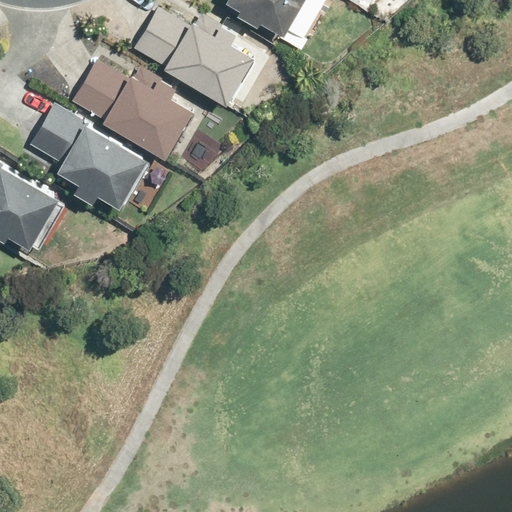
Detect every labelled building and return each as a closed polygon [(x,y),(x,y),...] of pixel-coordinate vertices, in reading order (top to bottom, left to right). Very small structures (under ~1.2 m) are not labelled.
[(285,39),(307,0),(229,0),(228,5),(241,13),(239,18),(259,30),(262,25),(285,39)] [(159,1),(134,42),(224,97),(253,50),(230,36),(235,28),(201,7),(196,16),(191,14),(188,19),(159,1)] [(103,125),(166,161),(193,113),(171,100),(176,91),(160,81),(162,78),(142,66),(135,79),(133,77),(131,79),(98,59),(73,101),(106,119),(103,125)] [(146,151),(54,98),(30,139),(59,156),(55,163),(77,176),(72,185),(91,195),(96,187),(118,200),(146,151)] [(57,191),(0,158),(0,231),(4,234),(7,228),(29,240),(57,191)]
